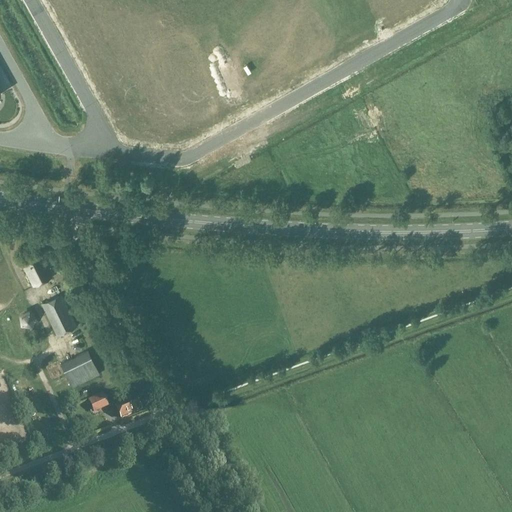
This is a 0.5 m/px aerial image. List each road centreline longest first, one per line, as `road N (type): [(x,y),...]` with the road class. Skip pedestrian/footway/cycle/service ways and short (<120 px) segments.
road 1 (primary): [(511,228),(273,228),(0,198)]
road 2 (residential): [(111,151),(185,160),(461,0)]
road 3 (track): [(170,410),(511,292)]
road 4 (track): [(78,209),(78,247),(170,410)]
road 5 (track): [(185,437),(0,504)]
road 6 (track): [(0,475),(170,410)]
road 7 (residential): [(111,151),(28,0)]
